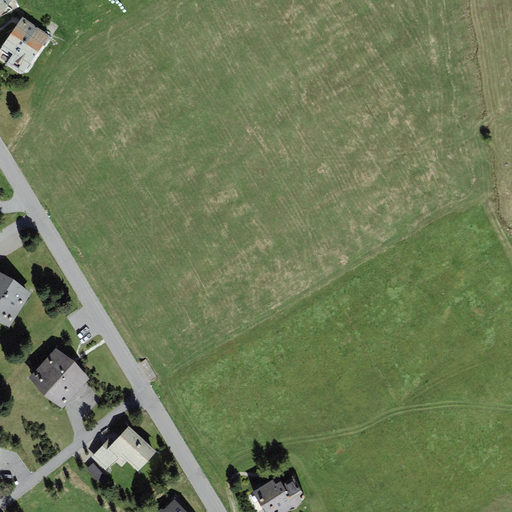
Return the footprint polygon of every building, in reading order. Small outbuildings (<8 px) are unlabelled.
[(0,0),(0,15),(19,7),(15,0),(0,0)] [(50,35),(22,17),(0,49),(0,60),(22,75),(50,35)] [(14,279),(0,272),(0,322),(10,327),(31,293),(14,279)] [(56,348),(29,377),(45,396),(63,408),(90,379),(75,361),(56,348)] [(156,452),(129,426),(113,443),(108,439),(91,457),(106,471),(121,455),(138,471),(156,452)] [(273,479),(253,491),(262,508),(269,511),(286,511),(297,508),(305,496),(295,479),(284,486),(281,481),(276,484),(273,479)] [(185,511),(173,500),(161,511),(185,511)]
